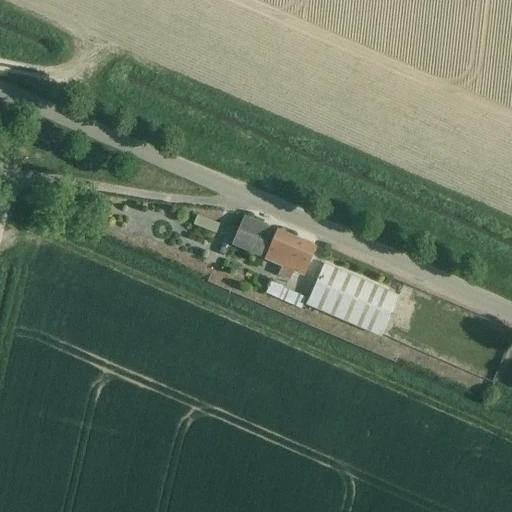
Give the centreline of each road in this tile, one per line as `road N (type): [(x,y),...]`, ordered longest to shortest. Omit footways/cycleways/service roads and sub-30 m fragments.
road 1 (track): [(0,50),(511,273)]
road 2 (unclassified): [(511,312),(0,90)]
